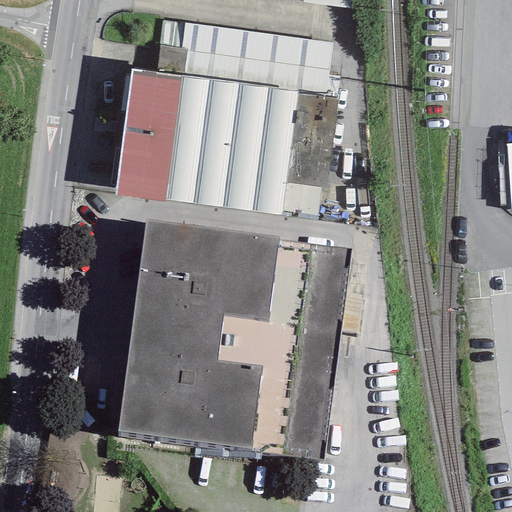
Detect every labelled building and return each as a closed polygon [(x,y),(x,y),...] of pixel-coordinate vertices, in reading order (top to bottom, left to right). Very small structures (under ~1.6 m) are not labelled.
[(353,0),(302,0),(302,3),(353,9),(353,0)] [(332,43),(163,20),(156,70),(326,93),(332,43)] [(297,92),(132,69),(115,195),(280,216),(281,211),(285,182),(297,95),(297,92)] [(339,100),(297,95),(285,182),(321,187),(327,188),(339,100)] [(317,216),(321,187),(285,182),(281,211),(317,216)] [(351,248),(145,220),(118,430),(324,461),(351,248)]
